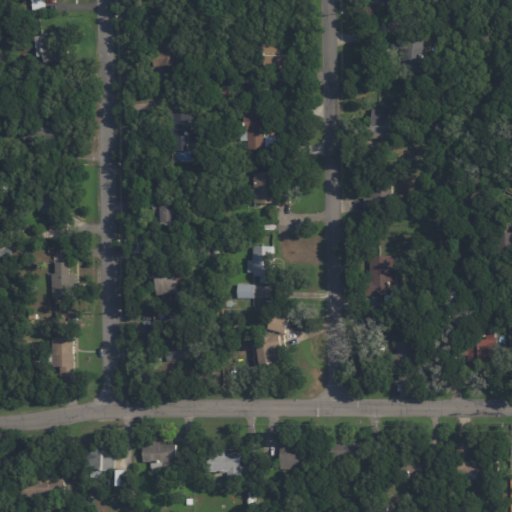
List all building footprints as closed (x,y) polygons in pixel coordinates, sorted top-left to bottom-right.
[(43,0),(38,0),(31,0),(31,9),(44,9),(43,0)] [(442,9),(442,1),(452,1),(452,13),(442,13),(442,9)] [(243,13),(243,3),(252,3),(252,13),(243,13)] [(41,25),(40,16),(50,15),(51,24),(41,25)] [(41,33),(32,35),(30,18),(38,17),(41,33)] [(53,43),(53,50),(42,51),(40,34),(52,33),(53,43)] [(409,36),(425,38),(424,46),(427,46),(425,54),(425,59),(422,59),(420,70),(400,67),(405,35),(409,36)] [(182,55),(182,66),(161,66),(161,64),(157,64),(157,52),(161,52),(161,37),(181,37),(182,55)] [(287,56),(292,56),(292,69),(269,69),(269,42),(286,42),(286,56),(287,56)] [(266,124),(266,138),(264,138),(264,150),(249,150),(247,107),(265,106),(266,124)] [(395,114),(395,139),(373,139),(373,109),(395,109),(395,114)] [(62,113),(62,127),(67,127),(66,144),(24,141),(25,127),(39,128),(40,112),(62,113)] [(195,142),(189,142),(189,151),(174,151),(174,114),(195,114),(195,142)] [(277,191),(292,191),(292,205),(255,206),(255,174),(280,173),(281,183),(277,183),(277,191)] [(64,224),(49,224),(49,215),(42,214),(43,191),(66,192),(64,224)] [(401,206),(401,208),(395,208),(395,213),(366,213),(366,198),(373,198),(373,196),(401,196),(401,206)] [(179,210),(179,217),(185,217),(185,223),(180,223),(180,226),(164,227),(164,215),(154,215),(154,201),(164,200),(164,202),(179,202),(179,210)] [(511,259),(503,259),(503,233),(511,233),(511,259)] [(166,256),(166,245),(175,244),(175,256),(166,256)] [(254,273),(249,273),(249,261),(255,261),(255,247),(277,247),(276,284),(262,284),(262,277),(255,277),(255,273),(254,273)] [(14,249),(14,258),(4,258),(5,249),(14,249)] [(396,267),(394,267),(393,276),(398,276),(398,296),(368,296),(368,283),(373,283),(373,256),(393,256),(393,258),(398,258),(398,267),(396,267)] [(75,275),(78,275),(78,299),(54,299),(54,275),(58,275),(57,263),(72,263),(72,275),(75,275)] [(179,295),(159,296),(158,283),(154,283),(154,280),(159,279),(159,278),(177,278),(177,279),(180,279),(180,285),(181,285),(181,293),(180,293),(180,295),(179,295)] [(257,285),(257,299),(239,299),(239,285),(257,285)] [(285,333),(289,316),(275,313),(271,329),(285,333)] [(182,342),(193,340),(196,358),(171,363),(166,334),(179,332),(181,343),(182,342)] [(499,338),(499,361),(483,361),(483,367),(469,367),(469,341),(486,341),(486,332),(497,332),(497,338),(499,338)] [(73,378),(57,378),(55,339),(75,338),(77,377),(73,378)] [(280,364),(280,365),(264,367),(262,356),(255,357),(253,341),(260,340),(260,341),(276,339),(280,364)] [(411,365),(398,365),(398,342),(420,342),(420,348),(425,348),(425,360),(420,360),(420,366),(411,365)] [(366,442),(366,458),(333,459),(333,442),(340,442),(340,439),(349,439),(349,442),(366,442)] [(178,444),(178,462),(164,462),(164,469),(152,469),(152,461),(145,461),(145,443),(153,444),(153,441),(163,441),(163,444),(178,444)] [(298,441),(303,441),(303,443),(308,443),(307,469),(282,468),(283,442),(296,442),(296,441),(298,441)] [(459,441),(473,441),(473,452),(482,452),(482,450),(502,450),(501,472),(458,471),(459,441)] [(88,448),(117,450),(116,471),(104,470),(104,477),(94,477),(95,470),(86,469),(88,448)] [(227,452),(243,453),(243,477),(229,477),(229,472),(217,471),(217,452),(218,452),(218,450),(227,450),(227,452)] [(430,459),(429,473),(428,473),(428,479),(413,479),(413,472),(412,472),(412,467),(405,467),(405,456),(430,457),(430,459)] [(117,485),(128,485),(129,469),(117,469),(117,485)] [(51,479),(65,478),(66,497),(24,501),(22,485),(38,483),(38,473),(50,472),(51,479)]
